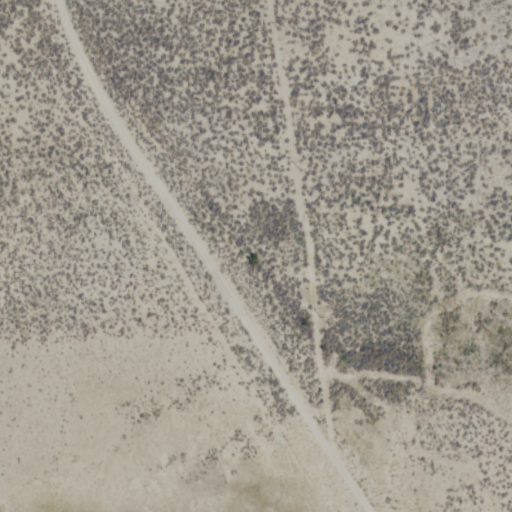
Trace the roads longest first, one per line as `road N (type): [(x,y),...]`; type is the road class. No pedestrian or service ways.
road 1 (track): [(68,0),(100,75),(382,511)]
road 2 (track): [(324,424),(317,240),(277,0)]
